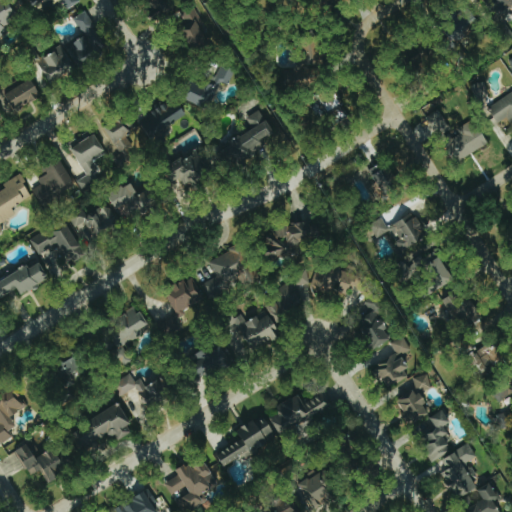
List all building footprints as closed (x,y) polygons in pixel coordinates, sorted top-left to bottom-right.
[(0,0),(0,31),(30,15),(21,0),(0,0)] [(78,0),(35,0),(37,3),(41,0),(62,0),(67,8),(79,1),(78,0)] [(143,0),(153,19),(174,9),(169,0),(143,0)] [(511,0),(488,0),(508,18),(511,13),(511,0)] [(210,43),(196,7),(179,14),(192,50),(210,43)] [(447,30),(459,43),(481,24),(469,10),(447,30)] [(76,65),(105,48),(83,12),(72,18),(81,33),(63,43),(76,65)] [(49,83),(75,71),(64,47),(38,58),(49,83)] [(212,86),(194,80),(186,100),(208,108),(218,80),(229,84),(235,67),(221,62),(212,86)] [(14,110),(41,98),(32,79),(6,91),(14,110)] [(489,93),(484,81),(469,86),(474,98),(489,93)] [(342,106),(335,91),(320,98),(327,113),(342,106)] [(511,91),(493,105),(511,130),(511,129),(511,91)] [(146,117),(140,122),(154,139),(186,112),(174,97),(148,119),(146,117)] [(435,135),(448,127),(439,109),(426,117),(435,135)] [(252,129),(220,146),(231,166),(263,150),(259,141),(272,134),(259,110),(246,117),(252,129)] [(456,128),(460,137),(448,143),(457,160),(488,144),(474,118),(456,128)] [(125,134),(129,133),(123,119),(105,127),(118,155),(113,157),(117,166),(133,159),(128,149),(131,147),(125,134)] [(85,176),(76,180),(80,189),(97,182),(93,173),(98,171),(93,159),(104,154),(93,129),(82,134),(85,141),(72,147),(85,176)] [(47,174),(37,179),(40,185),(32,189),(40,205),(75,188),(61,159),(44,167),(47,174)] [(377,202),(401,191),(387,161),(369,169),(376,184),(370,187),(377,202)] [(32,194),(18,174),(2,185),(4,187),(0,189),(0,217),(3,222),(15,214),(11,209),(32,194)] [(81,237),(90,232),(95,240),(116,226),(102,205),(83,219),(79,214),(70,220),(81,237)] [(83,252),(64,220),(29,241),(38,256),(58,244),(68,261),(83,252)] [(276,257),(297,254),(296,243),(316,240),(314,222),(273,227),(276,257)] [(255,275),(241,245),(208,260),(215,277),(201,284),(207,296),(255,275)] [(48,278),(36,258),(0,280),(0,299),(17,289),(21,295),(48,278)] [(314,271),(310,286),(349,296),(352,288),(364,291),(368,277),(323,265),(321,273),(314,271)] [(275,297),(276,313),(311,309),(307,271),(295,273),(296,282),(281,283),(282,296),(275,297)] [(201,301),(192,279),(165,289),(175,314),(162,319),(168,333),(187,325),(181,308),(201,301)] [(463,330),(483,317),(468,295),(461,300),(457,295),(445,303),(463,330)] [(359,319),(372,349),(391,341),(379,313),(385,311),(378,296),(366,301),(371,314),(359,319)] [(118,344),(148,329),(139,310),(109,325),(118,344)] [(255,350),(282,337),(270,313),(243,325),(255,350)] [(374,361),(387,384),(410,371),(401,355),(410,350),(403,337),(389,345),(392,350),(374,361)] [(478,350),(489,372),(505,364),(493,342),(478,350)] [(229,366),(221,344),(195,353),(204,376),(229,366)] [(60,375),(78,375),(78,367),(83,367),(83,356),(60,356),(60,375)] [(411,381),(415,389),(397,399),(405,413),(401,415),(407,426),(431,413),(419,393),(431,386),(424,373),(411,381)] [(136,387),(146,406),(176,392),(168,375),(144,386),(140,378),(133,382),(130,375),(111,385),(117,396),(136,387)] [(511,377),(490,390),(497,403),(510,395),(511,399),(511,377)] [(0,443),(11,437),(8,432),(17,426),(10,416),(24,408),(12,389),(0,396),(0,443)] [(332,411),(324,394),(302,404),(298,395),(276,406),(280,415),(272,419),(280,435),(332,411)] [(131,433),(118,407),(69,432),(79,452),(116,434),(119,439),(131,433)] [(433,459),(451,452),(444,436),(448,434),(444,425),(450,423),(445,411),(418,422),(433,459)] [(494,415),(497,430),(511,427),(509,412),(494,415)] [(221,465),(277,441),(267,418),(256,423),(255,421),(235,429),(241,442),(215,453),(221,465)] [(45,482),(75,470),(66,450),(58,454),(56,448),(34,457),(29,444),(16,450),(26,476),(41,470),(45,482)] [(440,459),(446,469),(440,473),(453,496),(477,483),(466,463),(476,458),(468,444),(440,459)] [(164,483),(170,495),(186,486),(189,494),(175,501),(180,511),(192,511),(207,504),(201,492),(217,485),(203,457),(177,471),(179,475),(164,483)] [(317,475),(315,472),(298,483),(314,508),(340,492),(326,469),(317,475)] [(500,511),(494,502),(500,499),(490,482),(478,490),(483,499),(471,507),(474,511),(473,511),(500,511)] [(157,511),(149,492),(115,507),(117,511),(157,511)] [(296,511),(292,500),(278,505),(280,510),(276,511),(296,511)]
